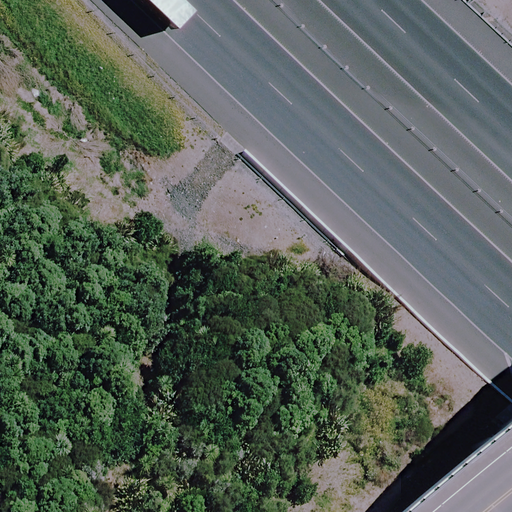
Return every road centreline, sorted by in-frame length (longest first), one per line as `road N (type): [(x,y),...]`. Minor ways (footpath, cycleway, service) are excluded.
road 1 (motorway): [(511,322),(188,0)]
road 2 (motorway): [(383,0),(511,126)]
